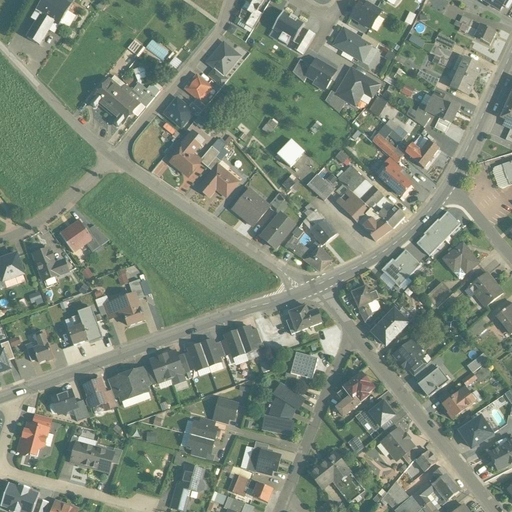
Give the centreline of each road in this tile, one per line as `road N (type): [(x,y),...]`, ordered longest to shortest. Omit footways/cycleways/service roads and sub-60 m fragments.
road 1 (secondary): [(309,288),(14,393)]
road 2 (residential): [(116,160),(309,288)]
road 3 (residential): [(494,511),(353,332)]
road 4 (residential): [(116,160),(219,35),(232,0)]
road 5 (residential): [(353,332),(285,495)]
road 6 (secondary): [(448,185),(400,239),(309,288)]
road 7 (residential): [(0,48),(116,160)]
road 8 (residential): [(0,470),(142,509)]
road 9 (residential): [(0,242),(33,228),(116,160)]
road 10 (secondary): [(511,57),(448,185)]
